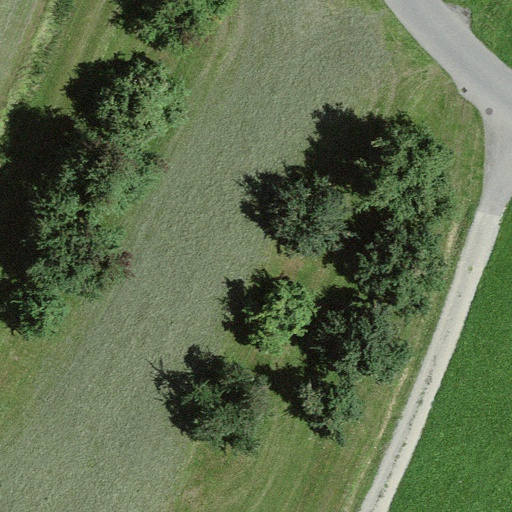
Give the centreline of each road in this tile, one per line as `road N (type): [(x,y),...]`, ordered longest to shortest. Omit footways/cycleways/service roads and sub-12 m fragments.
road 1 (track): [(511,178),(371,511)]
road 2 (unclassified): [(511,107),(416,0)]
